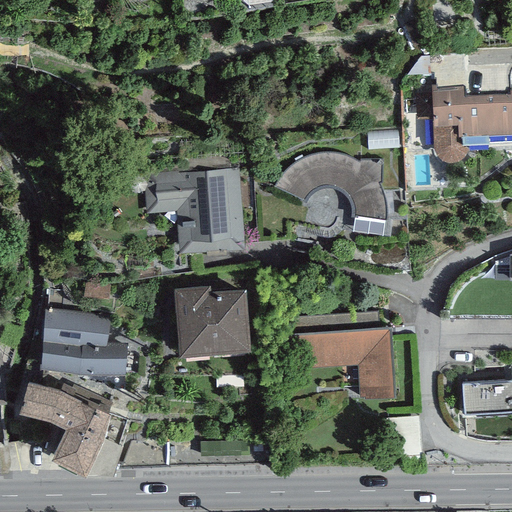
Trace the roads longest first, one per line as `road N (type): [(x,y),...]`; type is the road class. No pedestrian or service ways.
road 1 (primary): [(511,490),(0,496)]
road 2 (residential): [(511,453),(454,445),(440,427),(429,315),(447,265),(511,240)]
